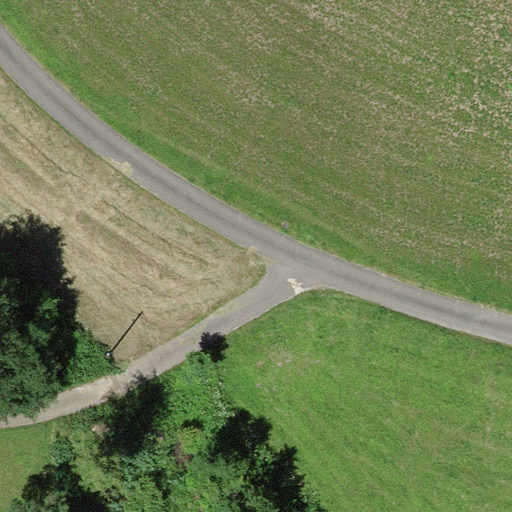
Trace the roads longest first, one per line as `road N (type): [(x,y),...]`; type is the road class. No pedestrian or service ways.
road 1 (unclassified): [(511,330),(309,265),(181,196),(40,84),(0,39)]
road 2 (track): [(0,421),(64,406),(161,359),(309,265)]
